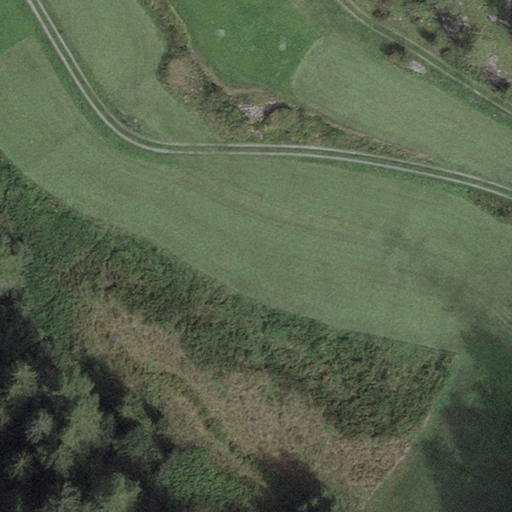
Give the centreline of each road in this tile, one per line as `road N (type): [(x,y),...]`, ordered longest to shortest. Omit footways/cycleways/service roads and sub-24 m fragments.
road 1 (track): [(39,0),(129,144),(369,158),(511,204)]
road 2 (track): [(511,113),(343,0)]
